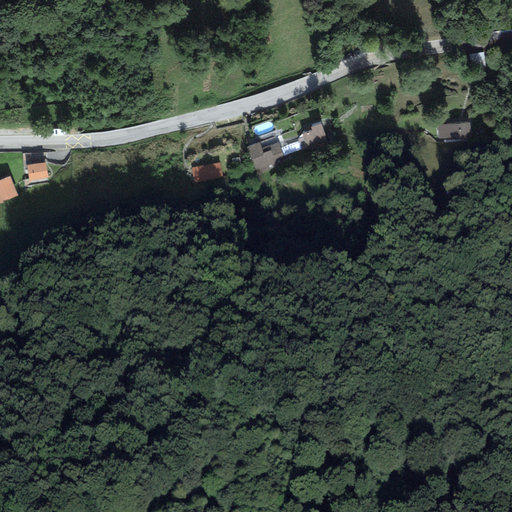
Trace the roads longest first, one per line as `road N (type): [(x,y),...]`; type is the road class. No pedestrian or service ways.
road 1 (track): [(0,433),(38,424),(140,435),(179,421),(213,395),(239,395),(327,464),(494,511)]
road 2 (tertiary): [(0,143),(164,126),(385,56),(511,36)]
